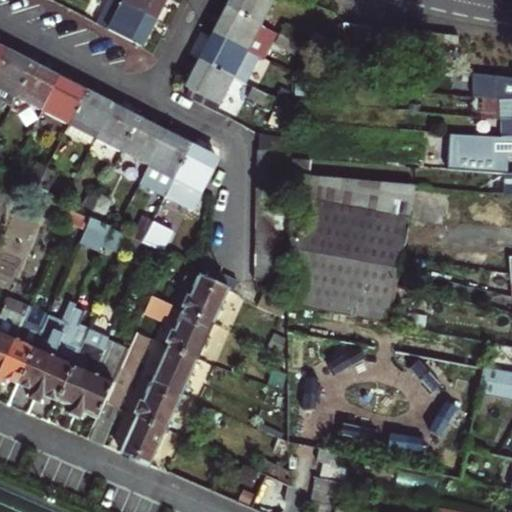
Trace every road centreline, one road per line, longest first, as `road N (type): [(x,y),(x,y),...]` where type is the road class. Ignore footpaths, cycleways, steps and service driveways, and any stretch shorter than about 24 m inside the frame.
road 1 (residential): [(0,417),(204,511)]
road 2 (residential): [(0,19),(146,96)]
